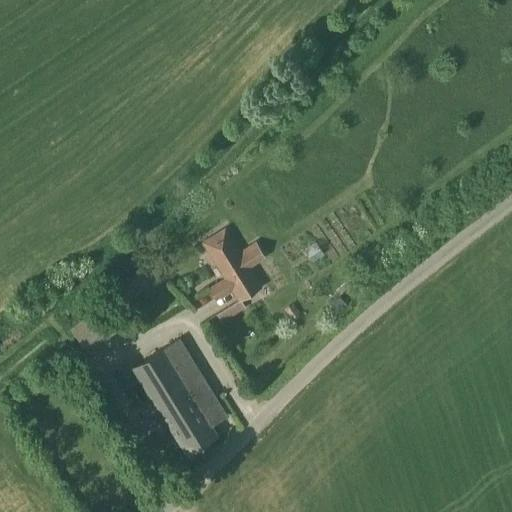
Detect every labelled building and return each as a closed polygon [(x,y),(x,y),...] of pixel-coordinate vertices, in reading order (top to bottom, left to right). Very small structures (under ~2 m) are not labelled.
[(240,300),(261,286),(225,227),(201,241),(223,278),(208,287),(216,300),(231,291),(237,300),(238,301),(240,300)] [(262,288),(242,298),(246,306),(266,295),(262,288)] [(245,307),(240,300),(238,301),(237,300),(229,305),(234,314),(245,307)] [(89,351),(117,328),(98,305),(70,328),(89,351)] [(127,365),(186,455),(216,435),(199,409),(215,399),(175,338),(160,349),(158,345),(127,365)]
